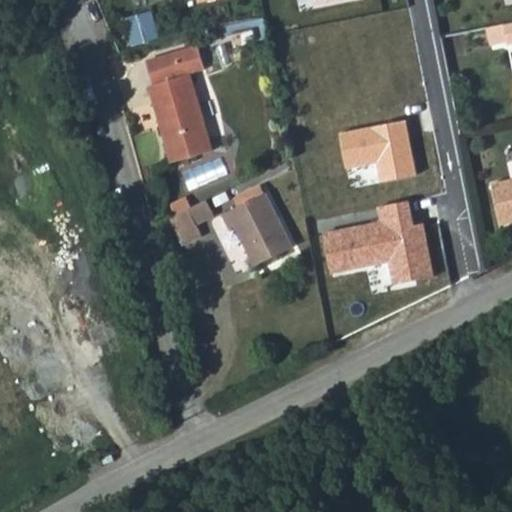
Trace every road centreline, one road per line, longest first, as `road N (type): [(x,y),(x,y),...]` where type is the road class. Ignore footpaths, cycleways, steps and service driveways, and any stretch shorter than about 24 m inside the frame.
road 1 (residential): [(197,439),(176,387),(78,0)]
road 2 (residential): [(417,0),(454,190),(449,208),(461,277),(476,302)]
road 3 (unclassified): [(197,439),(476,302)]
road 4 (unclassified): [(60,511),(197,439)]
